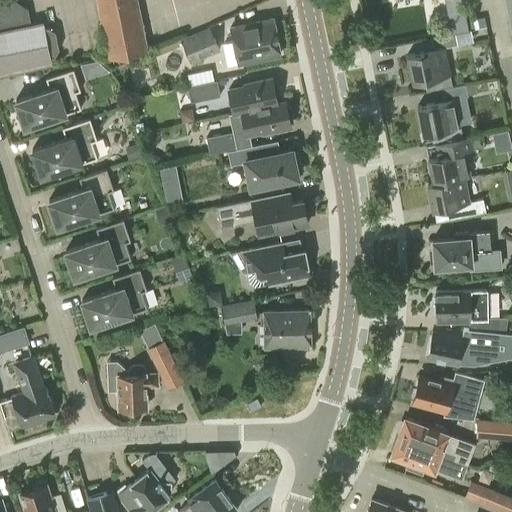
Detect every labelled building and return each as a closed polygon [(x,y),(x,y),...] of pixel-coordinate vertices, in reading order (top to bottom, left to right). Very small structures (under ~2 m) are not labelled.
[(0,75),(52,64),(51,57),(54,56),(60,49),(56,32),(48,27),(44,28),(43,20),(30,23),(27,10),(14,0),(11,0),(0,2),(0,75)] [(136,0),(96,0),(108,57),(147,49),(136,0)] [(468,30),(462,0),(445,0),(451,33),(468,30)] [(486,27),(484,17),(468,21),(469,25),(470,30),(486,27)] [(231,27),(238,62),(280,54),(273,19),(231,27)] [(192,60),(219,49),(210,28),(184,38),(192,60)] [(440,90),(451,87),(444,50),(457,47),(454,36),(430,40),(433,52),(407,57),(412,85),(424,83),(425,92),(440,90)] [(47,76),(51,88),(16,99),(25,125),(82,107),(76,90),(81,89),(74,67),(47,76)] [(220,95),(217,79),(188,86),(191,101),(220,95)] [(229,90),(234,113),(285,103),(284,102),(277,103),(272,81),(229,90)] [(464,85),(466,95),(476,93),(474,83),(464,85)] [(451,87),(440,90),(442,102),(416,107),(422,135),(434,132),(436,143),(443,142),(459,138),(457,127),(459,127),(453,100),(466,97),(466,95),(464,85),(451,87)] [(285,103),(234,113),(234,114),(229,116),(232,133),(205,139),(208,154),(248,146),(245,136),(289,127),(285,103)] [(32,148),(41,175),(98,156),(92,140),(97,138),(90,117),(63,126),(67,137),(32,148)] [(497,152),(511,147),(511,146),(507,129),(491,133),(497,152)] [(473,135),(459,138),(443,142),(436,143),(425,145),(428,158),(433,183),(427,184),(427,185),(464,177),(469,176),(464,150),(478,147),(475,135),(473,135)] [(144,155),(140,143),(127,147),(131,159),(144,155)] [(255,186),(255,189),(275,185),(275,182),(297,177),(297,173),(301,172),(297,152),(292,153),(292,149),(262,156),(259,145),(227,151),(230,165),(245,162),(250,187),(255,186)] [(176,165),(160,168),(167,204),(183,201),(176,165)] [(49,199),(57,225),(114,207),(109,191),(114,189),(107,167),(80,176),(83,188),(49,199)] [(483,198),(469,201),(464,177),(427,185),(432,210),(450,206),(452,218),(485,211),(483,198)] [(279,230),(280,233),(294,230),(293,227),(307,224),(302,200),(275,206),(273,194),(216,206),(221,227),(256,220),(259,234),(279,230)] [(171,220),(167,206),(157,209),(162,223),(171,220)] [(96,227),(99,238),(65,249),(74,276),(130,258),(125,241),(130,240),(123,218),(96,227)] [(454,231),(454,237),(432,239),(435,267),(471,264),(471,251),(490,250),(489,230),(469,231),(469,230),(454,231)] [(304,249),(284,253),(281,242),(230,252),(242,272),(246,271),(249,283),(254,286),(294,278),(296,281),(305,279),(306,276),(309,275),(308,272),(311,270),(309,262),(306,261),(304,249)] [(184,253),(170,258),(179,282),(193,277),(184,253)] [(146,289),(139,267),(112,276),(116,288),(81,299),(90,326),(147,307),(141,291),(146,289)] [(489,318),(488,290),(435,291),(436,319),(469,318),(467,330),(505,334),(508,318),(489,318)] [(220,305),(224,325),(257,318),(254,299),(220,305)] [(263,311),(264,347),(310,346),(309,309),(263,311)] [(145,344),(161,338),(155,322),(139,328),(145,344)] [(0,343),(2,351),(30,343),(25,328),(0,335),(0,343)] [(427,357),(457,364),(460,350),(476,353),(477,347),(503,351),(505,334),(467,330),(466,339),(463,338),(432,331),(427,357)] [(166,391),(182,383),(160,340),(144,347),(166,391)] [(45,389),(42,390),(32,358),(14,363),(24,394),(0,403),(9,430),(54,415),(45,389)] [(106,363),(108,393),(118,393),(118,409),(146,408),(145,388),(157,387),(157,374),(145,375),(145,369),(141,365),(132,365),(129,369),(129,371),(124,371),(124,370),(116,363),(106,363)] [(444,411),(456,414),(464,387),(488,393),(493,375),(492,374),(494,367),(477,370),(477,372),(455,371),(453,381),(439,377),(438,381),(419,376),(412,401),(445,410),(444,411)] [(456,454),(454,459),(466,464),(474,443),(446,432),(447,429),(435,424),(434,428),(427,425),(428,422),(420,419),(419,422),(405,417),(398,434),(426,444),(428,440),(443,446),(441,449),(456,454)] [(506,421),(477,419),(476,436),(505,438),(506,421)] [(434,468),(461,478),(466,464),(454,459),(456,454),(441,449),(443,446),(428,440),(426,444),(398,434),(391,453),(408,459),(406,466),(422,472),(424,466),(433,470),(434,468)] [(233,448),(207,450),(208,463),(233,462),(233,448)] [(148,511),(155,506),(159,511),(175,501),(169,493),(171,482),(158,480),(151,470),(148,467),(124,485),(127,489),(118,495),(130,511),(148,511)] [(511,511),(511,496),(470,480),(464,497),(503,511),(511,511)] [(64,511),(65,511),(59,495),(49,498),(45,486),(20,494),(25,510),(18,511),(64,511)] [(233,511),(237,509),(224,492),(223,493),(224,494),(198,511),(197,511),(196,511),(233,511)] [(110,502),(106,493),(88,499),(91,511),(119,511),(115,500),(110,502)] [(406,511),(371,499),(366,511),(406,511)]
